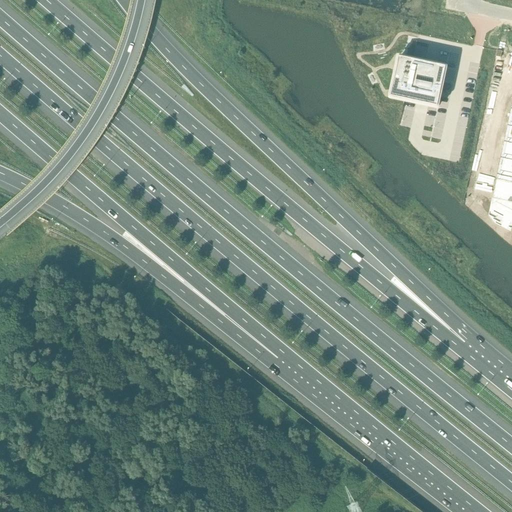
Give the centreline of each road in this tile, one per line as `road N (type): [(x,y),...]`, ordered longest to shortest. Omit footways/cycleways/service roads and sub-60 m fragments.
road 1 (motorway): [(0,54),(511,483)]
road 2 (motorway): [(511,446),(0,18)]
road 3 (motorway): [(464,345),(46,0)]
road 4 (motorway): [(464,345),(124,0)]
road 5 (motorway): [(0,114),(281,356)]
road 6 (motorway): [(0,173),(70,210),(281,356)]
road 7 (motorway): [(0,223),(80,142),(118,74),(141,0)]
road 8 (motorway): [(281,356),(474,511)]
